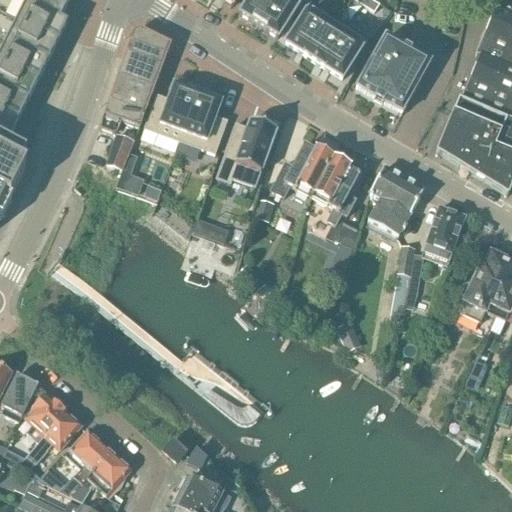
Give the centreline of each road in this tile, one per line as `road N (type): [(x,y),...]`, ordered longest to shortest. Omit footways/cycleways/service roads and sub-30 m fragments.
road 1 (residential): [(511,227),(147,0)]
road 2 (residential): [(0,289),(52,190),(127,0)]
road 3 (residential): [(139,511),(155,481),(150,452),(0,310)]
road 4 (unknown): [(410,167),(458,34),(444,0)]
